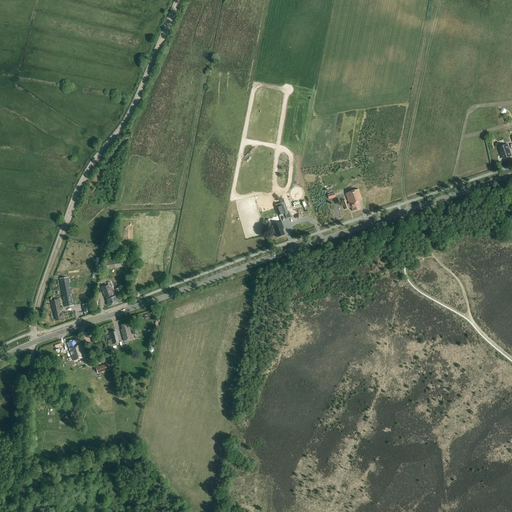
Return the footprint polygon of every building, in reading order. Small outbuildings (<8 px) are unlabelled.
[(511,156),(508,144),(499,148),(501,155),(502,155),(504,159),(511,156)] [(362,200),(358,189),(346,193),(350,205),(347,206),(345,200),(342,200),(345,209),(351,207),(353,211),(360,208),(358,202),(362,200)] [(286,219),(291,217),(289,212),(288,212),(284,202),(275,205),(276,208),(279,215),(282,214),(284,213),(286,219)] [(283,229),(281,222),(272,225),(274,232),(275,232),(277,237),(284,235),(282,229),(283,229)] [(107,269),(121,267),(120,259),(113,260),(113,257),(105,258),(107,269)] [(73,306),(72,300),(68,277),(59,279),(64,307),(73,306)] [(119,288),(115,289),(117,294),(113,295),(109,284),(101,287),(104,297),(105,296),(109,306),(118,303),(116,297),(122,295),(119,288)] [(61,313),(58,299),(51,301),(53,312),(54,311),(56,320),(64,318),(63,312),(61,313)] [(122,332),(124,341),(132,339),(130,330),(132,330),(133,334),(137,333),(135,327),(129,328),(128,323),(121,325),(122,332)] [(112,344),(119,342),(116,331),(109,333),(112,344)] [(76,346),(74,340),(67,343),(74,361),(85,357),(80,345),(76,346)] [(112,370),(109,363),(96,368),(98,374),(102,372),(103,373),(112,370)] [(48,415),(57,415),(57,407),(48,407),(48,415)]
